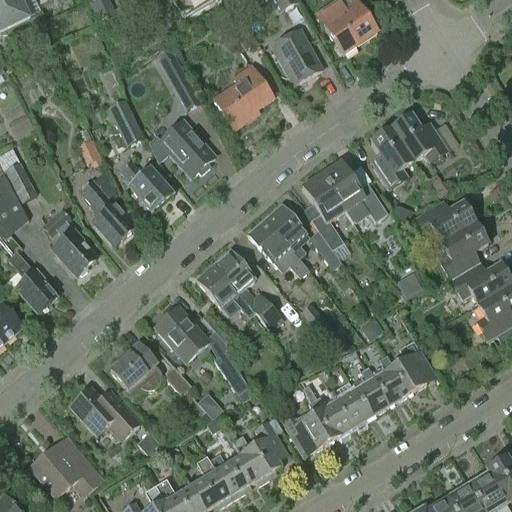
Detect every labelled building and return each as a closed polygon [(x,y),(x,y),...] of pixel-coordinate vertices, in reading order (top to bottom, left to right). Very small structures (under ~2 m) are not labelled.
[(0,0),(0,10),(19,1),(20,0),(0,0)] [(169,0),(170,0),(168,2),(180,21),(215,0),(169,0)] [(292,0),(271,0),(280,16),(296,7),(292,0)] [(314,17),(316,19),(325,32),(324,33),(342,61),(356,51),(355,49),(374,36),(350,0),(341,6),(337,1),(314,17)] [(19,1),(0,10),(0,36),(3,35),(11,50),(39,28),(35,20),(30,23),(19,1)] [(238,35),(229,41),(239,57),(249,51),(238,35)] [(300,35),(270,52),(292,91),(321,75),(300,35)] [(237,89),(213,105),(233,134),(257,117),(255,114),(271,104),(272,104),(272,103),(251,72),(233,84),(237,89)] [(185,83),(172,90),(186,114),(198,107),(185,83)] [(125,107),(108,115),(125,151),(142,143),(125,107)] [(411,120),(390,134),(412,167),(422,161),(427,169),(448,156),(429,127),(420,133),(411,120)] [(182,126),(158,147),(190,183),(197,177),(200,180),(209,172),(206,169),(214,162),(182,126)] [(86,133),(77,137),(82,148),(79,150),(88,171),(95,168),(97,173),(105,169),(102,163),(101,164),(92,144),(91,144),(86,133)] [(378,160),(369,167),(387,195),(408,182),(402,174),(412,167),(390,134),(369,147),(378,160)] [(12,152),(0,158),(0,169),(3,176),(4,175),(21,207),(37,199),(12,152)] [(340,166),(320,179),(344,216),(360,206),(374,227),(386,219),(367,188),(358,194),(340,166)] [(130,167),(120,176),(132,189),(129,192),(151,218),(171,199),(149,174),(142,180),(130,167)] [(344,216),(320,179),(301,192),(319,220),(310,226),(317,236),(331,255),(343,247),(329,226),(344,216)] [(0,229),(7,238),(25,222),(3,180),(0,181),(0,229)] [(92,186),(80,197),(100,220),(93,226),(115,250),(134,233),(113,208),(112,209),(92,186)] [(442,206),(413,224),(425,244),(434,240),(440,249),(474,229),(462,208),(448,216),(442,206)] [(280,210),(263,225),(298,265),(299,264),(305,258),(295,248),(306,239),(280,210)] [(61,214),(42,231),(51,241),(57,236),(64,243),(52,254),(76,281),(96,264),(83,250),(85,247),(74,235),(73,236),(66,228),(70,224),(61,214)] [(263,225),(247,239),(277,272),(284,266),(299,283),(308,274),(299,264),(298,265),(263,225)] [(446,260),(437,265),(450,286),(479,268),(473,258),(487,250),(474,229),(440,249),(446,260)] [(331,255),(317,236),(307,243),(330,274),(338,268),(330,256),(331,255)] [(229,255),(212,270),(247,310),(270,336),(282,325),(258,298),(253,303),(244,293),(255,284),(229,255)] [(16,258),(7,265),(24,285),(14,294),(36,320),(55,303),(42,287),(44,285),(35,275),(33,278),(16,258)] [(479,268),(450,286),(462,306),(471,301),(477,311),(511,290),(499,269),(485,278),(479,268)] [(212,270),(195,285),(221,314),(231,305),(240,315),(247,310),(212,270)] [(410,276),(395,286),(404,300),(419,291),(410,276)] [(483,321),(475,326),(487,347),(496,341),(504,355),(511,349),(511,322),(510,320),(511,318),(511,291),(511,290),(477,311),(483,321)] [(0,343),(4,348),(21,333),(0,308),(0,343)] [(311,311),(302,319),(339,361),(348,352),(311,311)] [(178,312),(154,332),(184,367),(207,347),(178,312)] [(211,314),(202,322),(228,350),(236,342),(211,314)] [(402,365),(392,372),(389,373),(405,400),(425,388),(423,385),(433,379),(418,356),(417,356),(411,346),(396,355),(402,365)] [(128,358),(109,375),(125,393),(122,396),(132,406),(144,395),(146,395),(148,396),(149,396),(151,395),(152,395),(155,394),(157,392),(158,391),(159,390),(161,387),(161,385),(161,384),(162,382),(162,381),(161,379),(160,377),(159,376),(158,374),(156,373),(155,372),(153,371),(157,367),(138,347),(127,357),(128,358)] [(224,357),(213,365),(221,377),(213,383),(219,390),(227,385),(233,394),(244,387),(240,380),(224,357)] [(297,368),(304,378),(316,369),(309,360),(297,368)] [(374,383),(371,384),(387,411),(405,400),(389,373),(392,372),(386,361),(378,365),(385,376),(374,383)] [(172,370),(164,377),(165,379),(165,381),(165,382),(165,383),(180,400),(190,391),(172,370)] [(366,387),(353,396),(369,422),(387,411),(371,384),(374,383),(367,372),(360,377),(366,387)] [(332,393),(325,398),(332,408),(334,407),(350,434),(369,422),(353,396),(347,387),(334,395),(332,393)] [(306,390),(300,394),(309,407),(306,409),(310,414),(313,420),(316,418),(332,445),(350,434),(334,407),(332,408),(324,413),(317,402),(314,404),(306,390)] [(89,393),(69,411),(96,440),(107,430),(121,446),(141,428),(111,394),(100,404),(89,393)] [(293,422),(282,429),(302,463),(332,445),(316,418),(313,420),(310,414),(294,424),(293,422)] [(241,441),(231,447),(239,461),(254,487),(256,490),(269,483),(267,480),(281,472),(278,466),(288,460),(275,439),(281,435),(274,422),(253,434),(261,446),(248,454),(241,441)] [(148,438),(136,449),(145,459),(157,448),(148,438)] [(54,453),(30,474),(57,506),(74,492),(84,504),(104,486),(67,442),(54,453)] [(216,456),(205,462),(231,506),(243,499),(241,495),(254,487),(239,461),(224,469),(216,456)] [(511,472),(505,461),(484,473),(505,508),(511,503),(511,472)] [(203,482),(188,491),(200,511),(212,511),(218,509),(219,511),(220,511),(231,506),(205,462),(195,468),(203,482)] [(484,473),(464,486),(479,511),(498,511),(505,508),(484,473)] [(165,485),(154,491),(158,498),(166,511),(200,511),(188,491),(174,500),(165,485)] [(479,511),(464,486),(443,498),(451,511),(479,511)] [(166,511),(158,498),(154,491),(145,497),(152,511),(150,511),(136,511),(133,506),(123,511),(166,511)] [(451,511),(443,498),(423,511),(451,511)] [(14,511),(3,501),(0,504),(0,511),(14,511)]
